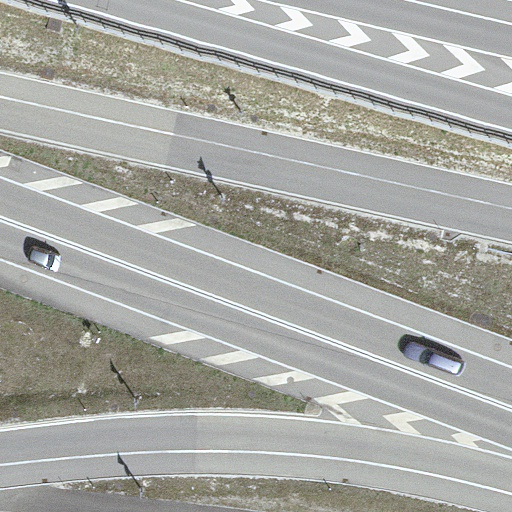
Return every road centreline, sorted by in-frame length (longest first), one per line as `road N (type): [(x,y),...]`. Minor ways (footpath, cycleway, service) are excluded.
road 1 (trunk): [(0,217),(511,407)]
road 2 (trunk): [(511,218),(0,107)]
road 3 (trunk): [(0,453),(269,440),(511,466)]
road 4 (trunk): [(511,108),(135,0)]
road 5 (trunk): [(511,35),(363,0)]
